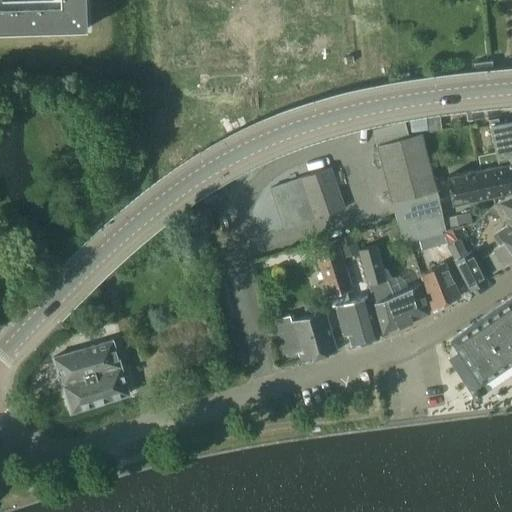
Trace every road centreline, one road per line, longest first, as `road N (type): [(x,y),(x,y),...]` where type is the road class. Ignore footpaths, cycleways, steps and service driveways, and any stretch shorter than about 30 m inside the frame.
road 1 (tertiary): [(0,359),(149,209),(223,159),(375,105),(511,86)]
road 2 (residential): [(0,422),(30,444),(73,448),(406,348),(511,280)]
